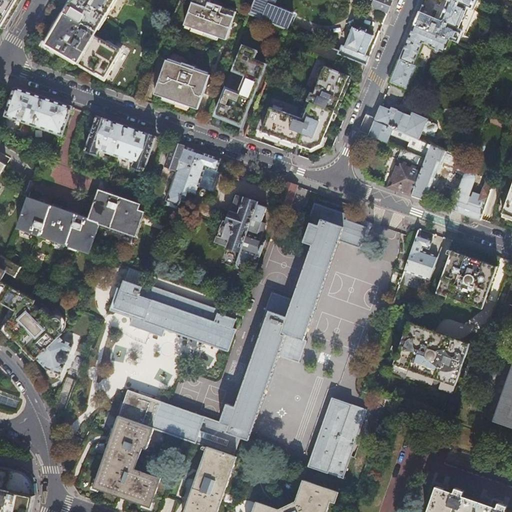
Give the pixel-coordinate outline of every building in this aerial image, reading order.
[(0,0),(0,26),(3,28),(12,11),(18,0),(0,0)] [(94,34),(115,0),(71,0),(46,43),(77,62),(94,73),(96,71),(104,76),(120,50),(94,34)] [(212,0),(210,0),(194,0),(186,24),(227,39),(237,12),(224,7),(224,6),(216,3),(215,4),(211,2),(212,0)] [(255,0),(250,14),(263,19),(267,10),(265,10),(269,0),(255,0)] [(388,13),(393,0),(376,0),(375,3),(378,9),(388,13)] [(450,39),(453,40),(469,0),(448,0),(445,8),(440,20),(420,11),(417,18),(415,24),(450,39)] [(445,52),(447,48),(450,39),(415,24),(406,45),(395,73),(391,82),(403,87),(412,63),(416,65),(426,42),(431,44),(430,46),(433,47),(442,51),(445,52)] [(367,64),(370,56),(366,54),(374,35),(367,32),(361,29),(360,28),(359,29),(354,27),(342,54),(367,64)] [(447,48),(492,67),(496,58),(453,40),(450,39),(447,48)] [(227,89),(217,113),(229,118),(242,123),(266,65),(253,60),(257,52),(244,47),(235,70),(247,75),(240,94),(227,89)] [(167,58),(155,93),(172,99),(198,108),(211,74),(196,69),(196,66),(184,61),(182,64),(167,58)] [(350,76),(326,66),(314,93),(312,92),(308,100),(311,101),(304,118),(271,106),(262,131),(281,138),(312,149),(322,144),(335,112),(350,76)] [(16,88),(14,87),(5,116),(33,125),(43,97),(29,92),(16,88)] [(58,103),(43,97),(33,125),(61,135),(71,107),(58,103)] [(381,107),(375,121),(388,126),(395,110),(396,109),(391,107),(389,111),(381,107)] [(395,110),(388,126),(402,132),(409,116),(395,110)] [(418,138),(423,125),(426,119),(411,113),(409,116),(402,132),(418,138)] [(116,155),(126,126),(111,121),(97,116),(84,151),(96,155),(99,149),(116,155)] [(373,127),(370,134),(386,141),(388,135),(420,148),(418,154),(426,157),(432,144),(418,138),(402,132),(388,126),(375,121),(373,127)] [(418,138),(432,144),(433,136),(431,129),(423,125),(418,138)] [(143,172),(156,136),(143,132),(126,126),(116,155),(134,161),(131,168),(143,172)] [(165,200),(179,205),(183,193),(184,189),(186,183),(189,175),(191,169),(198,151),(183,146),(174,143),(166,165),(167,166),(176,170),(165,200)] [(432,144),(426,157),(412,195),(423,198),(429,183),(430,183),(432,180),(433,178),(431,177),(437,160),(441,161),(445,150),(432,144)] [(399,158),(389,187),(398,190),(412,195),(426,157),(418,154),(404,148),(400,159),(399,158)] [(216,170),(220,159),(198,151),(191,169),(214,176),(216,170)] [(470,161),(464,158),(460,167),(466,170),(467,169),(470,161)] [(200,179),(197,187),(198,188),(198,187),(212,192),(220,171),(216,170),(214,176),(191,169),(189,175),(200,179)] [(467,169),(466,170),(466,172),(452,209),(461,212),(482,219),(495,182),(496,179),(490,177),(489,180),(486,181),(484,188),(485,188),(482,196),(470,191),(475,178),(473,175),(475,172),(467,169)] [(186,183),(184,189),(195,193),(197,187),(200,179),(189,175),(186,183)] [(285,181),(279,201),(290,205),(297,185),(293,184),(285,181)] [(511,185),(503,212),(511,215),(511,185)] [(100,224),(136,237),(145,212),(139,210),(141,204),(98,189),(92,204),(87,218),(27,197),(16,227),(90,253),(100,224)] [(183,193),(179,205),(189,209),(191,205),(193,206),(195,200),(193,200),(193,199),(186,196),(186,194),(183,193)] [(250,264),(256,266),(262,247),(265,239),(258,237),(260,233),(261,234),(265,223),(261,221),(266,207),(258,204),(258,203),(255,202),(255,199),(250,198),(246,196),(245,198),(242,197),(242,198),(235,196),(227,220),(222,218),(221,222),(219,221),(215,231),(218,232),(215,239),(226,243),(226,245),(228,245),(229,249),(235,251),(238,250),(239,250),(239,251),(238,251),(235,257),(237,258),(235,261),(236,261),(235,264),(236,264),(237,266),(237,267),(243,270),(244,269),(246,268),(247,268),(248,266),(249,266),(250,264)] [(237,457),(242,458),(256,418),(278,356),(298,363),(306,341),(304,340),(338,241),(360,249),(367,227),(359,224),(347,220),(349,214),(334,209),(315,202),(308,221),(310,222),(303,242),(312,245),(293,299),(271,292),(265,310),(269,311),(235,406),(227,403),(220,421),(128,389),(119,415),(153,427),(203,445),(237,457)] [(166,220),(173,222),(174,219),(177,209),(170,207),(166,220)] [(432,239),(417,234),(404,271),(401,282),(424,290),(428,280),(414,274),(423,247),(429,249),(432,239)] [(262,247),(256,266),(259,267),(266,248),(262,247)] [(451,250),(436,292),(482,309),(497,266),(471,257),(451,250)] [(15,276),(21,267),(1,255),(0,256),(0,301),(1,301),(10,285),(0,279),(5,271),(15,276)] [(130,325),(162,336),(165,328),(229,351),(236,328),(233,327),(236,319),(218,312),(220,309),(142,282),(141,285),(124,279),(121,288),(118,287),(110,309),(133,317),(130,325)] [(35,299),(10,285),(1,301),(16,310),(5,329),(9,333),(30,354),(35,359),(37,357),(46,367),(47,372),(50,377),(56,376),(59,372),(60,373),(64,363),(63,363),(64,361),(66,360),(68,356),(67,353),(68,351),(69,352),(73,343),(63,338),(59,335),(62,332),(58,328),(60,326),(61,323),(61,320),(60,318),(57,317),(55,316),(52,317),(50,319),(40,308),(37,311),(32,305),(35,299)] [(393,364),(455,386),(470,344),(439,332),(408,321),(393,364)] [(0,403),(16,407),(18,399),(0,395),(0,403)] [(331,396),(308,465),(343,477),(366,409),(331,396)] [(498,420),(511,425),(511,408),(503,406),(498,420)] [(153,427),(119,415),(94,486),(151,506),(161,477),(135,468),(142,446),(146,448),(153,427)] [(217,511),(237,457),(203,445),(201,448),(206,449),(184,511),(217,511)] [(0,511),(30,511),(34,494),(32,493),(32,486),(31,481),(29,479),(26,474),(22,472),(20,471),(17,469),(2,466),(0,465),(0,511)] [(334,502),(338,492),(303,480),(295,501),(278,508),(257,500),(252,511),(325,511),(330,500),(334,502)] [(497,507),(491,505),(463,495),(465,490),(455,487),(453,492),(449,490),(436,486),(426,511),(511,511),(506,510),(508,505),(498,502),(497,507)] [(168,511),(172,501),(166,498),(162,508),(168,511)]
